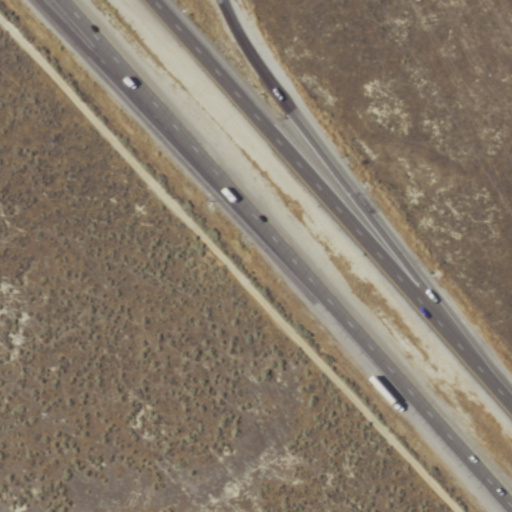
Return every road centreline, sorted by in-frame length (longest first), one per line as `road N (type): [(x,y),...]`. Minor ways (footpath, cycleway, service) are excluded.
road 1 (motorway): [(511,403),(158,0)]
road 2 (motorway): [(511,386),(266,79),(222,0)]
road 3 (motorway): [(224,178),(511,501)]
road 4 (motorway): [(40,0),(224,178)]
road 5 (motorway): [(66,0),(224,178)]
